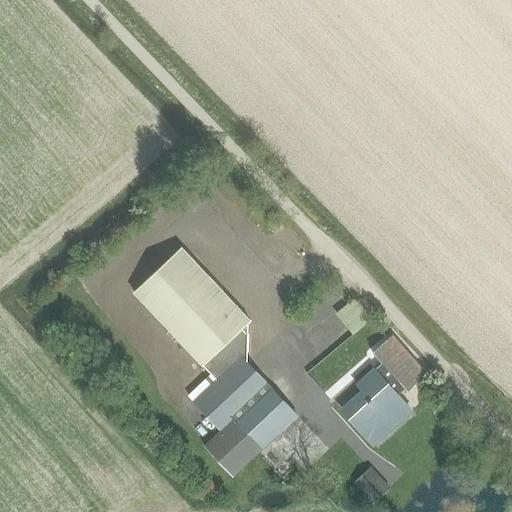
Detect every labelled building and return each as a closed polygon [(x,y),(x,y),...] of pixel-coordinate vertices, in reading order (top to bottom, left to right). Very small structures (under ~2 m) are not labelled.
[(122,273),(163,237),(156,229),(115,265),(122,273)] [(234,479),(297,418),(241,359),(241,354),(247,354),(248,338),(242,332),(250,324),(180,250),(132,296),(208,375),(187,395),(195,403),(194,404),(223,434),(206,451),(234,479)] [(355,337),(375,321),(358,299),(337,315),(355,337)] [(407,390),(425,374),(392,337),(374,353),(374,352),(372,353),(381,363),(358,385),(361,389),(341,408),(375,445),(411,412),(397,395),(404,389),(407,392),(408,390),(407,390)] [(389,488),(371,466),(353,482),(372,503),(389,488)]
